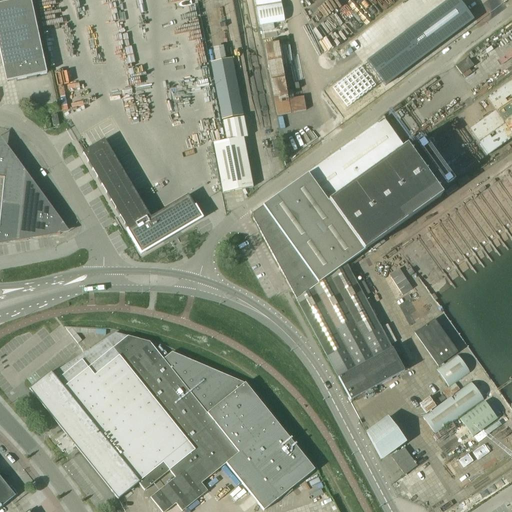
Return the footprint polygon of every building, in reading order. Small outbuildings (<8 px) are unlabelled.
[(30,0),(16,0),(0,3),(0,53),(6,82),(46,73),(30,0)] [(280,0),(255,0),(261,27),(285,22),(280,0)] [(458,0),(448,0),(366,62),(385,86),(473,20),(458,0)] [(211,62),(222,119),(242,115),(231,58),(211,62)] [(467,58),(456,66),(462,74),(473,66),(467,58)] [(57,114),(51,116),(53,126),(59,125),(57,114)] [(226,141),(213,143),(223,193),(252,187),(243,138),(247,137),(243,117),(222,121),(226,141)] [(296,299),(347,265),(442,196),(406,147),(404,148),(383,119),(324,161),(307,174),(262,207),(253,213),(252,218),(296,299)] [(104,140),(82,153),(129,233),(127,234),(139,254),(203,217),(199,210),(197,211),(188,195),(150,217),(104,140)] [(275,158),(281,156),(278,140),(272,141),(275,158)] [(0,177),(3,178),(1,198),(21,200),(24,170),(7,146),(6,147),(7,147),(0,149),(0,177)] [(60,234),(59,234),(63,224),(63,225),(64,224),(24,170),(21,200),(17,241),(60,234)] [(0,244),(17,241),(21,200),(1,198),(0,213),(0,244)] [(379,327),(364,298),(363,297),(370,294),(364,281),(356,285),(347,265),(296,299),(350,400),(403,372),(389,346),(394,343),(391,337),(392,337),(385,324),(379,327)] [(433,320),(414,334),(437,367),(456,353),(433,320)] [(50,372),(29,389),(117,499),(138,483),(143,491),(169,471),(175,478),(150,498),(160,511),(164,511),(175,504),(181,511),(206,491),(200,483),(224,463),(262,510),(313,469),(245,382),(171,352),(162,359),(148,342),(114,333),(51,374),(50,372)] [(458,355),(436,370),(449,388),(470,373),(458,355)] [(471,382),(422,417),(435,435),(484,400),(471,382)] [(428,397),(419,404),(426,414),(436,407),(428,397)] [(484,401),(459,419),(472,437),(497,419),(484,401)] [(387,418),(366,433),(381,459),(392,451),(394,455),(390,457),(404,476),(417,467),(403,449),(397,453),(394,450),(405,443),(387,418)] [(0,507),(16,494),(9,486),(8,488),(0,477),(0,507)]
